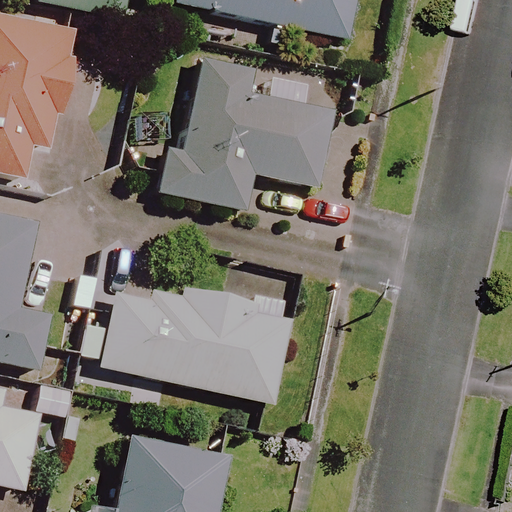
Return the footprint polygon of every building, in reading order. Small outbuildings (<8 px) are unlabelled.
[(26,0),(25,6),(119,28),(126,0),(26,0)] [(168,0),(166,15),(338,45),(346,0),(168,0)] [(20,152),(40,155),(46,120),(55,121),(64,66),(56,64),(61,37),(0,26),(0,182),(14,185),(20,152)] [(307,196),(321,121),(292,115),(297,87),(188,67),(171,158),(157,155),(148,202),(234,218),(240,184),(307,196)] [(28,229),(0,222),(0,372),(27,379),(39,323),(9,317),(28,229)] [(242,321),(244,311),(172,296),(170,304),(137,297),(135,308),(105,301),(89,376),(262,413),(279,329),(242,321)] [(0,495),(12,498),(27,422),(0,416),(0,495)] [(208,511),(217,465),(119,446),(106,511),(208,511)]
